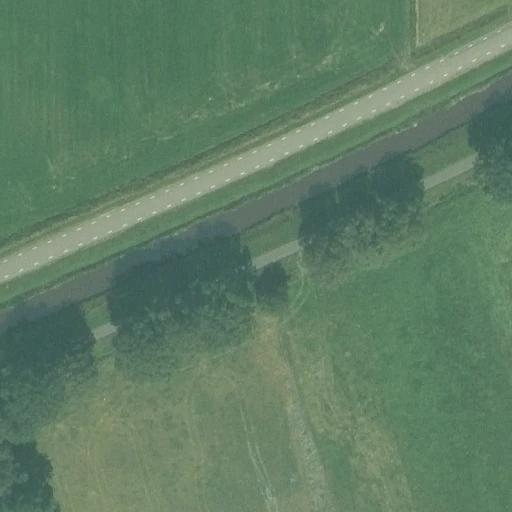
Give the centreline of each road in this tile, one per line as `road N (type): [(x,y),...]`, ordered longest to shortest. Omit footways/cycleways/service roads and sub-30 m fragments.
road 1 (unclassified): [(0,271),(277,152),(511,34)]
road 2 (unclassified): [(0,374),(511,140)]
